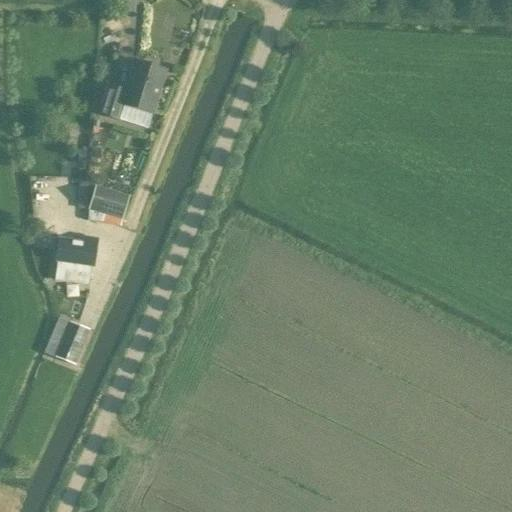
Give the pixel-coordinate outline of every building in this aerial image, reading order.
[(109,85),(100,113),(118,119),(123,103),(152,112),(165,70),(157,67),(156,65),(145,62),(143,63),(135,60),(125,90),(109,85)] [(77,183),(64,184),(64,174),(44,174),(45,214),(64,214),(64,206),(78,205),(77,183)] [(90,211),(87,221),(101,223),(103,216),(122,221),(129,196),(95,187),(88,211),(90,211)] [(89,286),(91,274),(92,266),(93,261),(97,240),(96,240),(83,238),(82,243),(57,240),(57,262),(54,281),(74,283),(86,285),(89,286)] [(52,339),(51,339),(45,353),(46,353),(56,357),(55,358),(74,366),(89,330),(70,322),(62,343),(52,339)]
